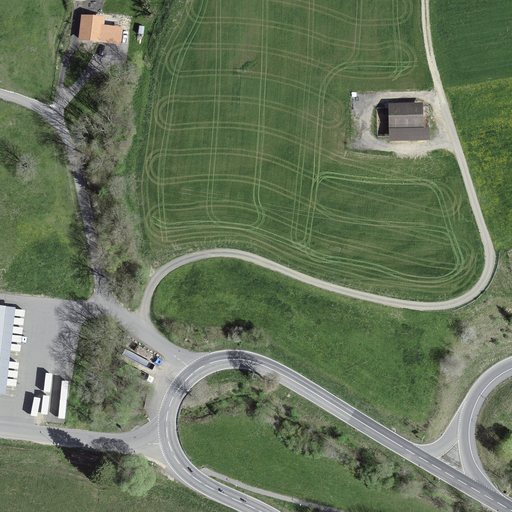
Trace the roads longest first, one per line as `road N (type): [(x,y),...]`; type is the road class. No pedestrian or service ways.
road 1 (unclassified): [(195,371),(116,307),(55,115)]
road 2 (primary): [(195,371),(221,359),(265,366),(417,455)]
road 3 (trunk): [(511,155),(436,0)]
road 4 (tertiary): [(168,442),(0,432)]
road 5 (unknown): [(30,435),(42,335),(48,316),(69,309)]
road 6 (primary): [(262,511),(191,475),(168,442)]
